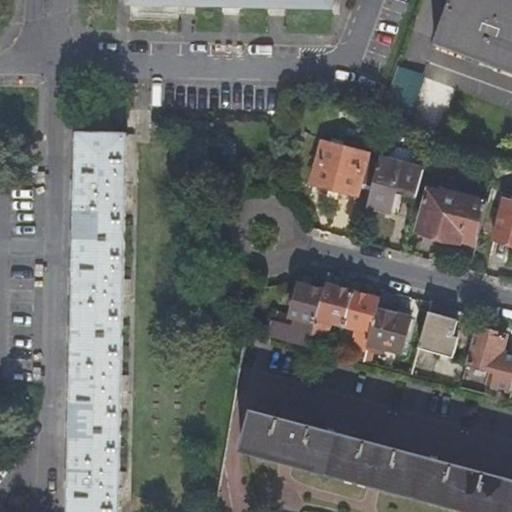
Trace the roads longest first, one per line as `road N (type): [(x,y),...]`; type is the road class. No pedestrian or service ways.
road 1 (residential): [(46,498),(58,60)]
road 2 (residential): [(58,60),(344,65),(368,0)]
road 3 (residential): [(511,304),(290,245)]
